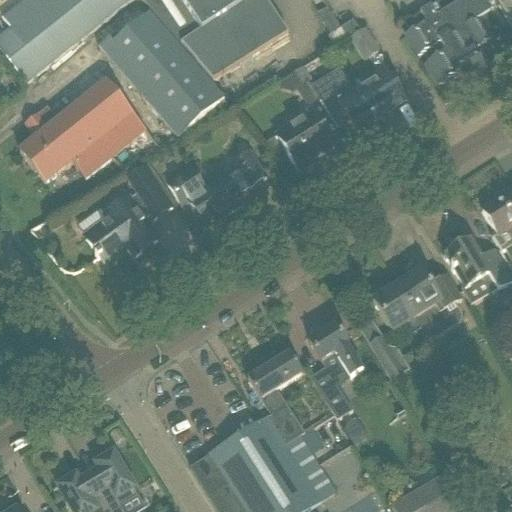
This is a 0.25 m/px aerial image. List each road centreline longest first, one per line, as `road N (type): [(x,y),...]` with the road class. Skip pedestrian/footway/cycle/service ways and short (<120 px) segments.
road 1 (tertiary): [(108,377),(511,127)]
road 2 (tertiary): [(108,377),(0,243)]
road 3 (unclassified): [(194,511),(108,377)]
road 4 (residential): [(0,446),(108,377)]
